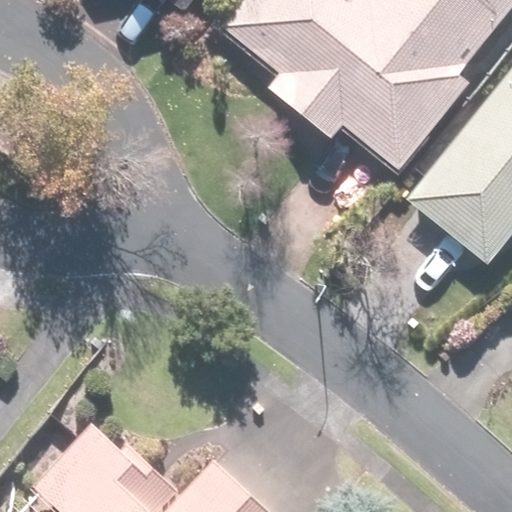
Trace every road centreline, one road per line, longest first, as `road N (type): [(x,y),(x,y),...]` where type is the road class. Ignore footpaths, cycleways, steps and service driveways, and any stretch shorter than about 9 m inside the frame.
road 1 (residential): [(511,498),(287,301),(199,243)]
road 2 (residential): [(0,18),(120,97),(164,186)]
road 3 (residential): [(199,243),(0,234)]
